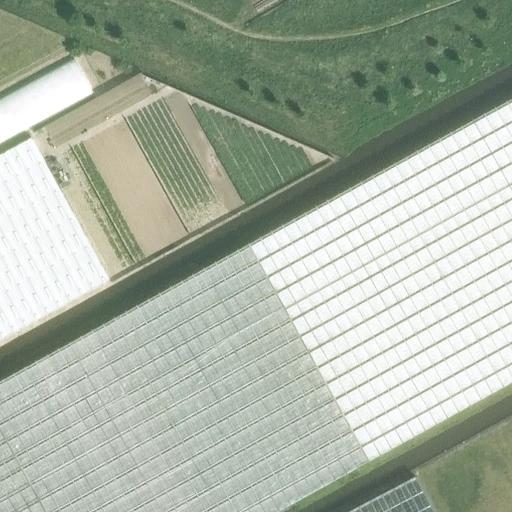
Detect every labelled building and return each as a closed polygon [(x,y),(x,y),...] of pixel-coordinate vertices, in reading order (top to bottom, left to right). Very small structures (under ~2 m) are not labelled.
[(73,60),(0,99),(0,143),(91,93),(73,60)] [(124,318),(103,329),(203,511),(276,511),(511,381),(511,101),(389,170),(124,316),(124,318)] [(121,120),(66,138),(77,171),(92,165),(100,170),(93,184),(73,190),(80,212),(117,200),(123,189),(103,178),(141,166),(126,157),(136,154),(134,147),(159,161),(146,165),(164,175),(172,172),(169,161),(160,157),(166,146),(140,132),(144,125),(167,117),(146,105),(145,103),(132,126),(121,120)] [(30,138),(0,154),(0,337),(107,279),(102,269),(30,138)] [(0,511),(203,511),(103,329),(0,385),(0,511)] [(347,511),(428,511),(410,479),(347,511)]
